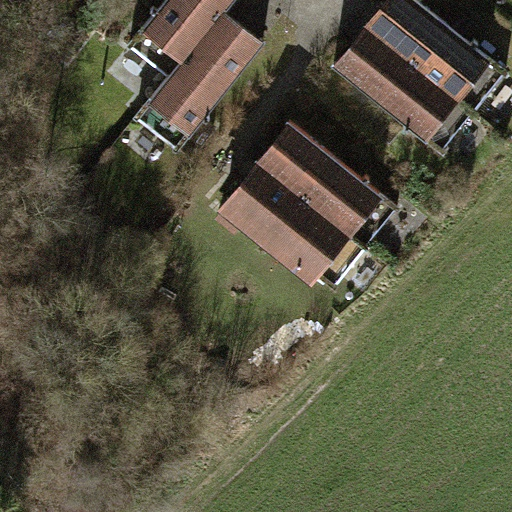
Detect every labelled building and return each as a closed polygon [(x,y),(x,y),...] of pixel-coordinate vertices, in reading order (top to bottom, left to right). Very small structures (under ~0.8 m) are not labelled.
[(171,0),(145,33),(184,65),(226,13),(236,0),(171,0)] [(468,111),(500,72),(412,0),(406,0),(377,35),(468,111)] [(184,65),(151,105),(190,137),(265,44),(226,13),(184,65)] [(436,150),(468,111),(377,35),(344,74),(436,150)] [(355,252),(387,213),(296,137),(264,175),(355,252)] [(322,290),(355,252),(264,175),(231,214),(322,290)]
